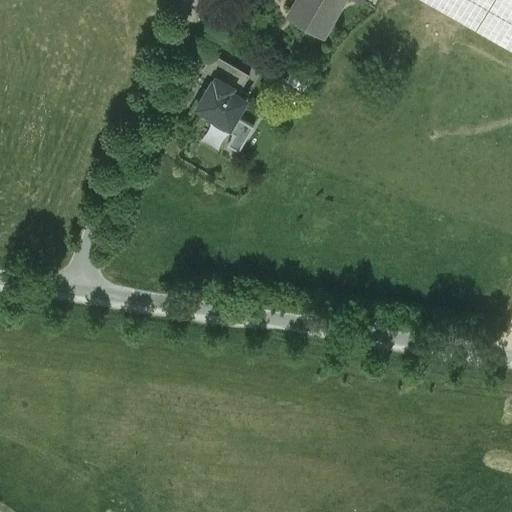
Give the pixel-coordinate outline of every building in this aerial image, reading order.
[(294,0),(288,12),(323,32),(341,0),(294,0)] [(511,0),(437,0),(511,42),(511,0)] [(249,73),(211,52),(202,68),(216,76),(216,75),(233,85),(230,88),(238,93),(249,73)] [(233,85),(216,75),(216,76),(214,79),(212,78),(196,105),(204,110),(230,125),(236,115),(246,98),(238,93),(230,88),(233,85)] [(240,117),(236,115),(230,125),(204,110),(202,114),(232,132),(240,117)]
